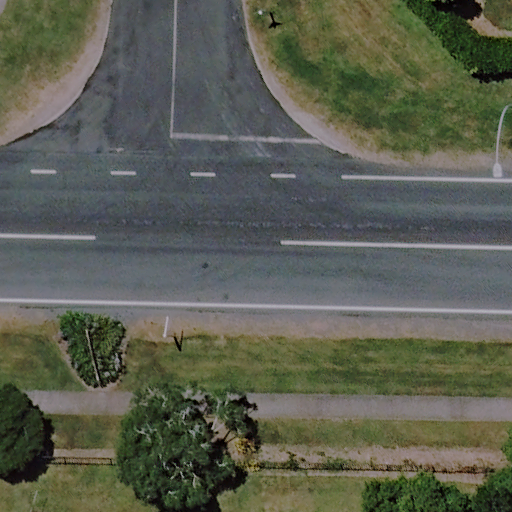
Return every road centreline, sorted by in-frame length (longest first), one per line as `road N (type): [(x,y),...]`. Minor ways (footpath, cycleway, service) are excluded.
road 1 (unclassified): [(511,243),(192,239)]
road 2 (residential): [(192,239),(194,0)]
road 3 (unclassified): [(192,239),(0,235)]
